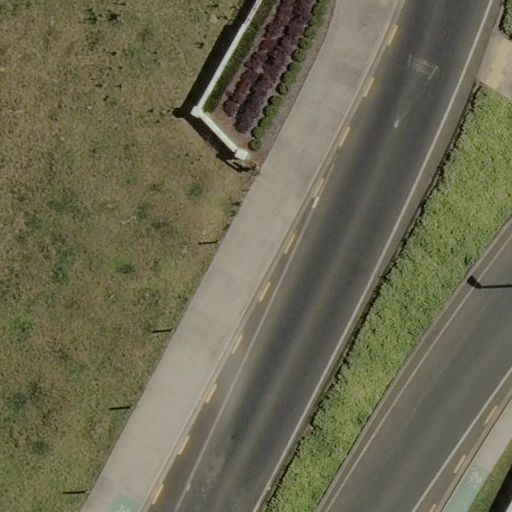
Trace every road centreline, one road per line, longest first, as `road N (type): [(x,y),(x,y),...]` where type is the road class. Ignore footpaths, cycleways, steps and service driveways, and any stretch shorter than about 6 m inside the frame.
road 1 (secondary): [(217,511),(362,211),(446,0)]
road 2 (secondary): [(511,309),(379,511)]
